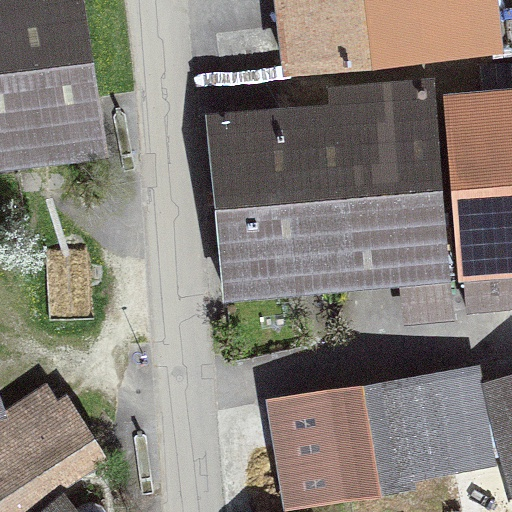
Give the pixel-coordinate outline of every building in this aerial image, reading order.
[(0,0),(0,160),(104,147),(82,0),(0,0)] [(279,0),(285,84),(501,60),(494,0),(279,0)] [(399,293),(404,329),(455,322),(436,81),(328,90),(330,109),(210,119),(225,306),(399,293)] [(511,93),(443,99),(458,289),(464,288),(467,316),(511,312),(511,286),(511,282),(511,281),(511,93)] [(273,406),(289,505),(408,484),(407,476),(483,463),(468,374),(434,380),(433,373),(332,390),(333,396),(273,406)] [(511,395),(492,401),(511,470),(511,395)] [(0,511),(18,511),(103,456),(70,406),(0,452),(0,511)] [(496,511),(505,510),(495,469),(457,479),(465,511),(496,511)] [(77,511),(66,499),(50,511),(77,511)]
